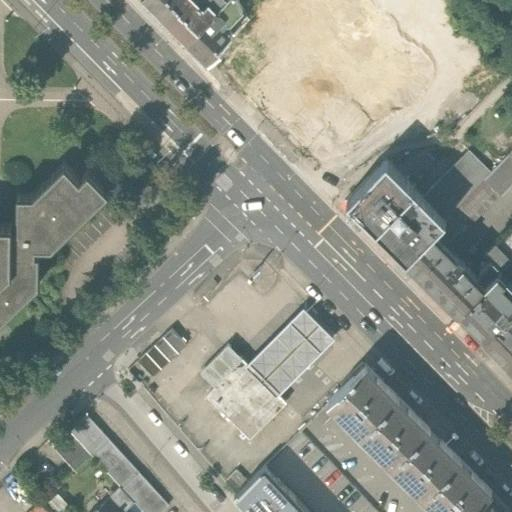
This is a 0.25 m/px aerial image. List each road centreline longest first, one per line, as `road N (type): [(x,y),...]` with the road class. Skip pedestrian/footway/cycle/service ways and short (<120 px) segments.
road 1 (primary): [(252,204),(511,464)]
road 2 (primary): [(511,412),(278,176)]
road 3 (primary): [(48,0),(252,204)]
road 4 (primary): [(278,176),(104,0)]
road 5 (tertiary): [(252,204),(86,360)]
road 6 (residential): [(86,360),(214,511)]
